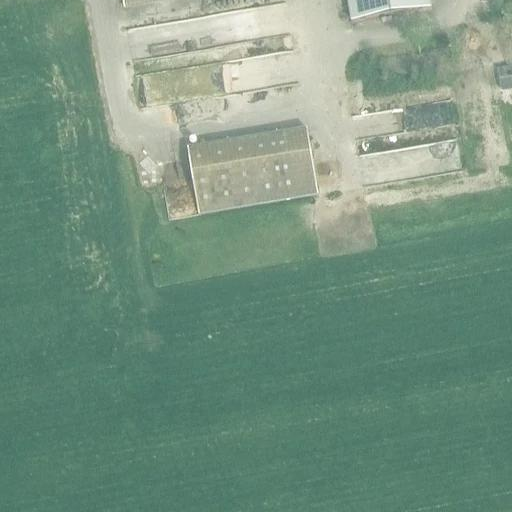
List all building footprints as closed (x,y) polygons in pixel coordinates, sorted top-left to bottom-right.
[(121,0),(124,11),(186,0),(121,0)] [(348,0),(352,20),(429,7),(427,0),(348,0)] [(171,79),(219,79),(219,53),(175,54),(175,70),(171,70),(171,79)] [(197,112),(231,107),(228,90),(194,96),(197,112)] [(198,217),(318,197),(307,131),(187,150),(198,217)] [(159,155),(144,159),(147,171),(162,168),(159,155)] [(142,185),(157,182),(154,170),(139,173),(142,185)]
